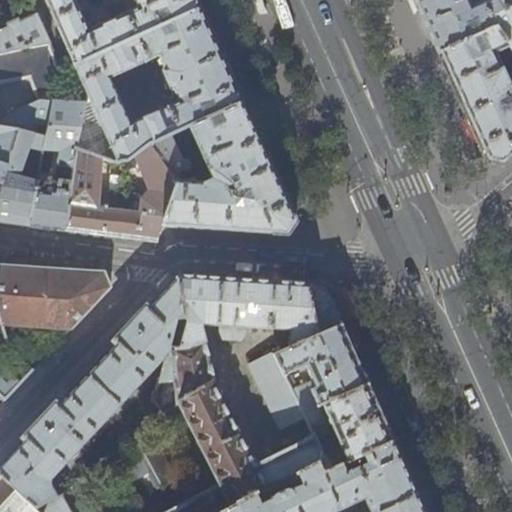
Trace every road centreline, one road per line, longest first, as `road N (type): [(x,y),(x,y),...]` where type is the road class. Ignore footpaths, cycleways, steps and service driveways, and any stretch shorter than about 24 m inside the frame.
road 1 (secondary): [(414,244),(300,0)]
road 2 (residential): [(160,261),(184,250),(357,260),(414,244)]
road 3 (secondary): [(511,460),(414,244)]
road 4 (residential): [(0,435),(160,261)]
road 5 (residential): [(0,239),(160,261)]
